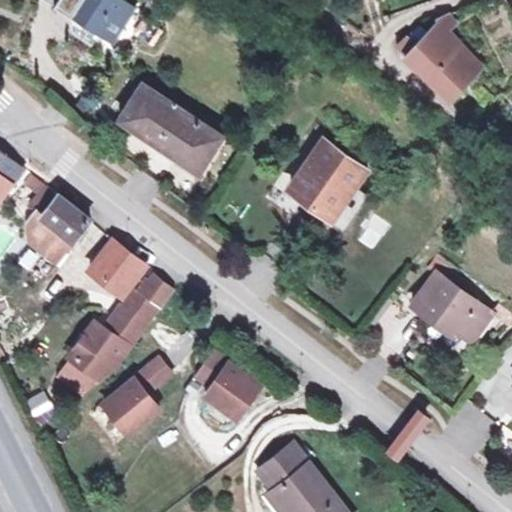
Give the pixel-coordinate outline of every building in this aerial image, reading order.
[(56,0),(54,3),(70,14),(73,10),(111,35),(132,3),(127,0),(56,0)] [(449,12),(436,18),(438,21),(406,57),(449,94),(481,64),(446,28),(455,21),(449,12)] [(221,133),(141,81),(119,116),(198,169),(221,133)] [(320,139),(288,184),(330,214),(362,170),(320,139)] [(0,174),(0,200),(12,184),(0,174)] [(59,196),(47,187),(32,207),(38,212),(44,217),(59,196)] [(91,222),(59,196),(44,217),(38,212),(30,223),(31,243),(59,264),(91,222)] [(492,310),(435,269),(411,302),(438,322),(441,318),(456,328),(471,339),(492,310)] [(178,288),(159,274),(144,295),(142,293),(130,310),(151,326),(178,288)] [(151,326),(130,310),(114,333),(135,348),(151,326)] [(452,333),(456,328),(441,318),(438,322),(452,333)] [(118,371),(135,348),(114,333),(98,322),(74,355),(107,378),(118,371)] [(265,384),(217,349),(200,373),(216,385),(210,393),(242,416),(265,384)] [(175,370),(163,356),(108,401),(133,432),(164,406),(151,390),(175,370)] [(422,409),(394,447),(407,457),(435,419),(422,409)] [(350,511),(312,464),(277,491),(289,506),(294,511),(350,511)] [(414,503),(405,496),(399,504),(408,510),(414,503)]
